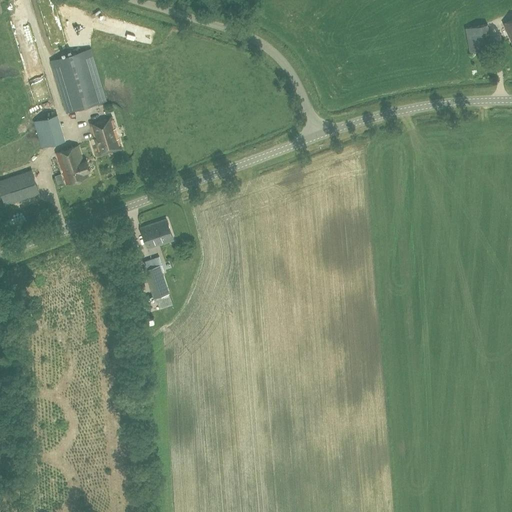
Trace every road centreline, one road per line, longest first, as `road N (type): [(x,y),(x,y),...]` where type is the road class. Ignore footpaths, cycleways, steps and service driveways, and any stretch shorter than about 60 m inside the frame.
road 1 (tertiary): [(319,135),(0,254)]
road 2 (unclassified): [(319,135),(296,80),(271,49),(136,0)]
road 3 (tertiary): [(511,101),(429,107),(319,135)]
